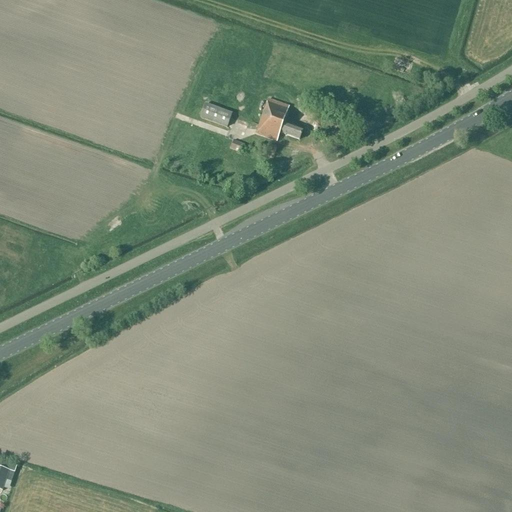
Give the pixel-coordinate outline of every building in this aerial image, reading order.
[(289,107),(267,100),(255,134),(276,141),(279,133),(299,140),(302,131),(283,124),(289,107)] [(205,104),(204,104),(200,118),(226,127),(231,114),(205,104)] [(241,154),(244,146),(232,141),(229,149),(241,154)] [(274,154),(276,148),(268,145),(266,151),(274,154)] [(32,247),(32,238),(24,237),(23,246),(32,247)] [(0,468),(0,490),(2,491),(9,471),(0,468)]
